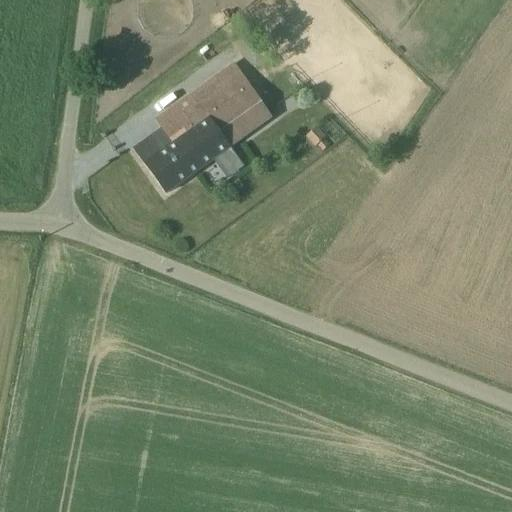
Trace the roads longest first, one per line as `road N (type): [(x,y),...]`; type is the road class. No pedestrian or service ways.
road 1 (unclassified): [(55,227),(511,406)]
road 2 (unclassified): [(87,0),(55,227)]
